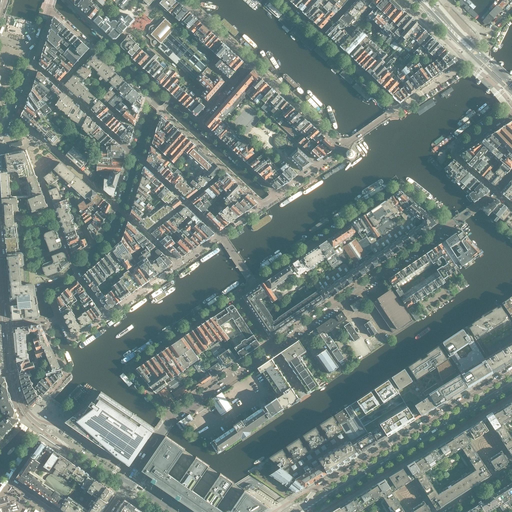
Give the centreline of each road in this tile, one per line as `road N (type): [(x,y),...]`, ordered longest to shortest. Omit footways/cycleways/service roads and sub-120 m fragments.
road 1 (residential): [(171,415),(445,229)]
road 2 (residential): [(511,371),(314,489),(311,500)]
road 3 (residential): [(445,229),(398,187),(254,283)]
road 4 (unclassified): [(128,482),(27,414),(6,321)]
road 5 (residential): [(254,283),(130,369),(171,415)]
road 6 (primary): [(483,399),(337,489)]
road 7 (residential): [(396,109),(280,0)]
road 8 (residential): [(59,317),(74,338),(178,265)]
road 9 (residential): [(171,98),(64,0)]
road 10 (residential): [(161,110),(263,206)]
road 11 (residential): [(46,8),(146,97)]
road 12 (residential): [(129,149),(28,62)]
road 13 (residential): [(494,192),(454,155),(511,109)]
road 14 (residential): [(250,63),(342,147)]
